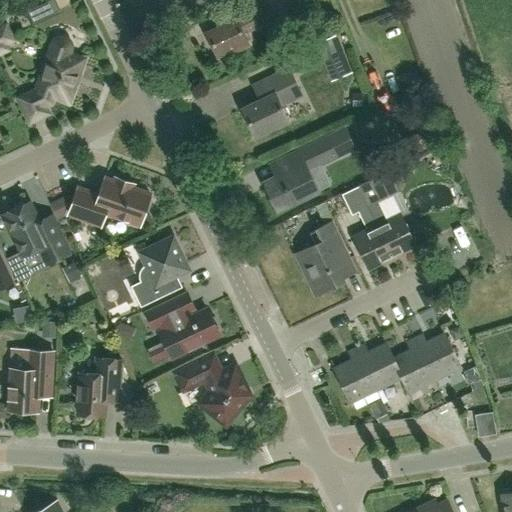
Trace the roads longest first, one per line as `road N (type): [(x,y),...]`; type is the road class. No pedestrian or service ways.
road 1 (tertiary): [(314,440),(245,465),(0,454)]
road 2 (unclassified): [(274,346),(151,104)]
road 3 (residential): [(274,346),(469,251)]
road 4 (unclassified): [(333,475),(511,448)]
road 5 (residential): [(0,179),(151,104)]
